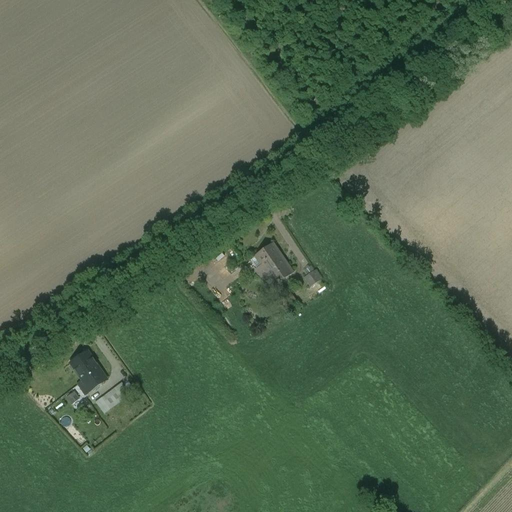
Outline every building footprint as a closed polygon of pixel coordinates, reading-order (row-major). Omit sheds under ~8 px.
[(274,246),(257,258),(263,266),(265,270),(282,258),(274,246)] [(282,258),(265,270),(263,266),(256,271),(262,279),(269,275),(276,285),(292,273),(282,258)] [(315,272),(305,279),(311,288),(321,281),(315,272)] [(88,353),(71,364),(83,382),(100,370),(88,353)] [(83,382),(78,385),(85,395),(107,381),(100,370),(83,382)] [(122,384),(102,399),(111,410),(131,395),(122,384)] [(74,405),(82,399),(76,392),(68,398),(74,405)]
